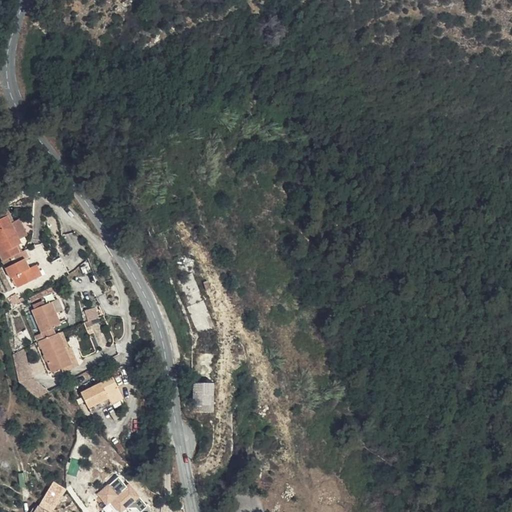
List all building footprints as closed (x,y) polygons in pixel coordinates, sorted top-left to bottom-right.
[(40,194),(35,183),(21,188),(24,194),(40,194)] [(6,222),(2,213),(0,214),(0,263),(7,277),(10,276),(14,286),(35,275),(32,270),(28,272),(25,268),(28,267),(22,256),(24,255),(21,248),(16,250),(13,244),(18,242),(15,237),(8,221),(6,222)] [(23,233),(15,217),(8,221),(15,237),(23,233)] [(67,268),(60,254),(45,261),(54,280),(67,268)] [(38,273),(34,264),(28,267),(25,268),(28,272),(32,270),(35,275),(38,273)] [(48,284),(26,295),(28,299),(50,288),(48,284)] [(16,301),(12,292),(5,295),(9,305),(16,301)] [(59,310),(65,308),(60,298),(54,301),(59,310)] [(38,338),(49,335),(47,328),(56,325),(48,301),(43,303),(32,306),(28,308),(36,331),(32,333),(34,339),(38,338)] [(95,321),(92,310),(81,313),(84,325),(95,321)] [(63,350),(56,332),(52,333),(63,365),(55,367),(57,371),(70,366),(64,350),(63,350)] [(49,335),(38,338),(47,369),(55,367),(63,365),(52,333),(49,335)] [(25,377),(19,344),(7,348),(8,361),(10,375),(12,381),(25,377)] [(115,402),(103,376),(94,380),(96,384),(89,388),(88,385),(71,393),(79,411),(100,403),(102,408),(115,402)] [(37,394),(25,377),(12,381),(13,384),(16,390),(21,395),(24,398),(26,400),(37,394)] [(194,381),(195,411),(216,410),(215,381),(194,381)] [(120,475),(99,493),(109,504),(113,501),(123,511),(129,506),(139,507),(142,511),(149,504),(131,482),(128,484),(120,475)]
